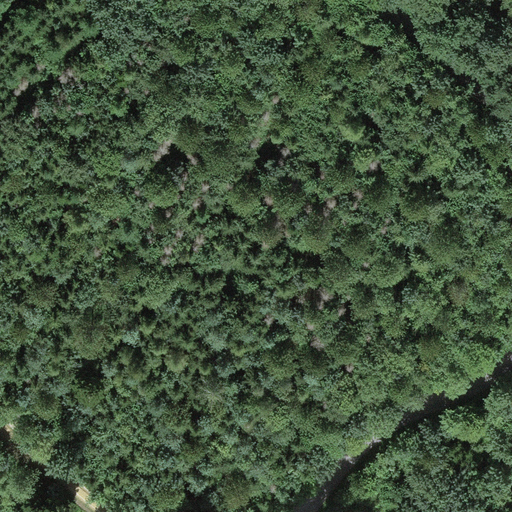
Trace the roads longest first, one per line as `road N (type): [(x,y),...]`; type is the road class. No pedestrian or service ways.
road 1 (unclassified): [(298,511),(391,421),(511,360)]
road 2 (unclassified): [(380,0),(511,113)]
road 3 (track): [(0,422),(100,511)]
